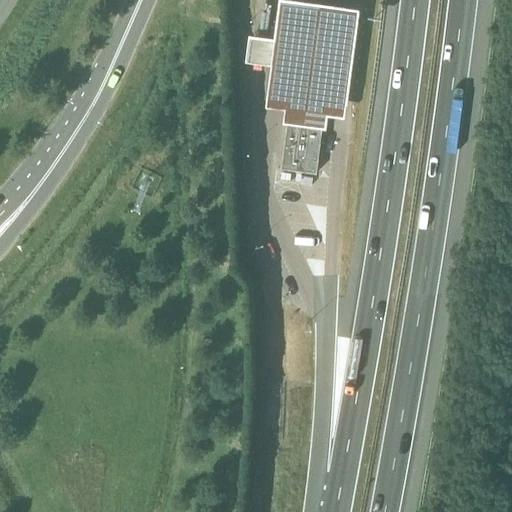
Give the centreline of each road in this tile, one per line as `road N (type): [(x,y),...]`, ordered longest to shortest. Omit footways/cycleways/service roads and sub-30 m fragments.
road 1 (motorway): [(385,511),(463,0)]
road 2 (motorway): [(414,0),(342,475)]
road 3 (secondary): [(0,247),(55,176),(111,67)]
road 4 (secondary): [(111,67),(0,206)]
road 5 (motorway): [(325,322),(342,475)]
